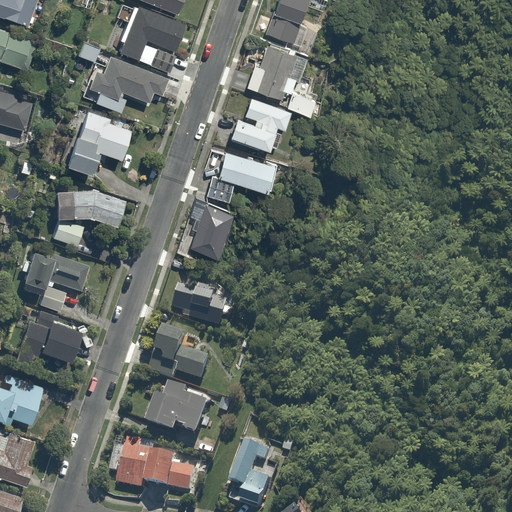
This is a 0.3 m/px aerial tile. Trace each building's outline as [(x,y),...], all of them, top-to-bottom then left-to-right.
[(36,0),(0,0),(0,19),(27,28),(36,0)] [(93,0),(82,0),(79,7),(90,11),(93,0)] [(183,0),(147,0),(178,13),(183,0)] [(290,43),(306,48),(313,30),(302,26),(311,0),(276,0),(265,30),(291,39),(290,43)] [(136,2),(132,11),(117,4),(109,22),(124,29),(115,50),(168,72),(188,25),(136,2)] [(41,41),(0,26),(0,59),(31,70),(41,41)] [(103,47),(86,40),(80,54),(97,61),(103,47)] [(309,58),(269,42),(262,60),(255,58),(244,84),(280,98),(284,88),(295,92),(309,58)] [(93,69),(85,88),(81,97),(94,102),(92,106),(119,117),(128,94),(151,103),(155,93),(163,96),(169,79),(110,55),(103,73),(93,69)] [(0,126),(19,132),(30,100),(0,90),(0,126)] [(314,98),(292,92),(288,106),(311,112),(314,98)] [(293,109),(253,95),(246,116),(239,113),(231,135),(278,152),(293,109)] [(133,129),(89,111),(68,164),(92,174),(99,155),(119,163),(133,129)] [(230,200),(236,180),(273,191),(281,165),(227,148),(219,174),(212,172),(206,192),(230,200)] [(127,202),(96,189),(57,190),(57,215),(90,215),(117,226),(127,202)] [(237,211),(196,195),(188,214),(196,217),(191,229),(196,230),(190,244),(220,256),(237,211)] [(85,228),(58,219),(52,238),(79,247),(85,228)] [(88,264),(34,246),(16,295),(61,311),(68,292),(51,286),(53,281),(79,290),(88,264)] [(235,303),(180,285),(173,304),(193,311),(190,318),(226,330),(235,303)] [(86,331),(54,319),(56,314),(42,309),(38,320),(31,317),(15,358),(33,364),(38,350),(74,363),(86,331)] [(177,373),(201,382),(210,358),(187,349),(194,331),(169,321),(151,369),(175,378),(177,373)] [(48,387),(6,372),(1,385),(0,384),(0,419),(7,422),(8,417),(35,426),(48,387)] [(191,388),(172,382),(167,399),(158,396),(149,423),(182,434),(185,425),(201,430),(210,403),(188,396),(191,388)] [(0,475),(26,485),(33,463),(28,461),(35,440),(1,428),(0,430),(0,475)] [(158,443),(130,436),(118,481),(145,488),(147,480),(192,492),(200,463),(156,451),(158,443)] [(271,449),(245,439),(229,484),(243,489),(239,499),(265,509),(275,482),(254,473),(259,458),(267,461),(271,449)] [(0,511),(21,511),(26,497),(0,488),(0,511)]
